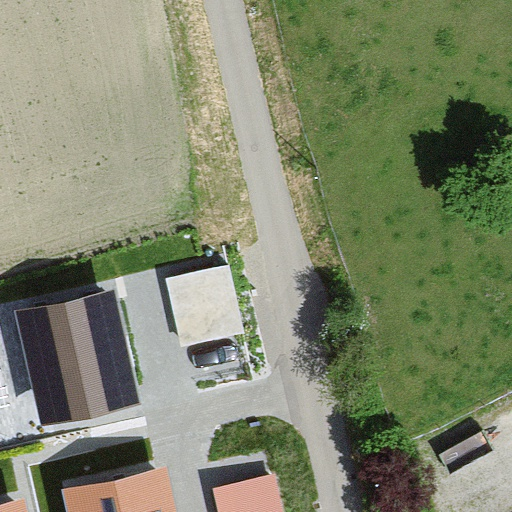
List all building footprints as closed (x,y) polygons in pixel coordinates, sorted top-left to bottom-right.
[(182,335),(246,323),(232,251),(168,264),(182,335)] [(137,403),(113,292),(17,314),(42,424),(137,403)] [(168,511),(158,469),(64,490),(69,511),(168,511)] [(280,511),(273,476),(216,488),(221,511),(280,511)] [(0,511),(23,511),(21,500),(0,504),(0,511)]
